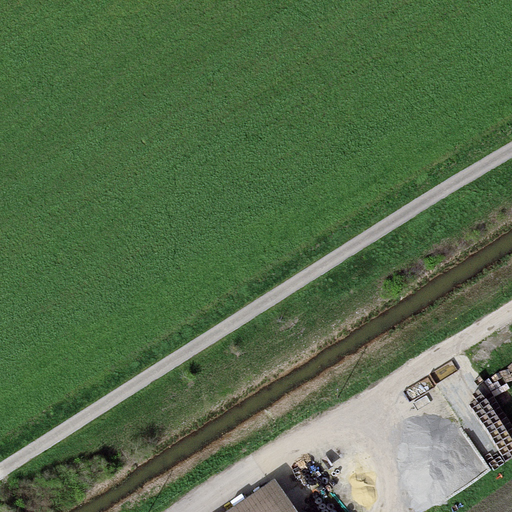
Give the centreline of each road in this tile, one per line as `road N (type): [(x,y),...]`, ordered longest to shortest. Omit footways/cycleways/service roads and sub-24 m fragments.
road 1 (track): [(511,150),(401,213),(0,480)]
road 2 (track): [(204,511),(511,319)]
